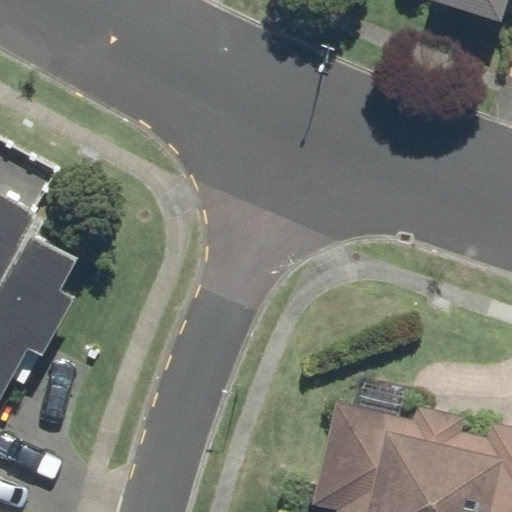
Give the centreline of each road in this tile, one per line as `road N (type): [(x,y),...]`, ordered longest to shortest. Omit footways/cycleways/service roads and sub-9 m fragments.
road 1 (residential): [(156,511),(307,122)]
road 2 (residential): [(81,0),(307,122)]
road 3 (residential): [(307,122),(511,193)]
